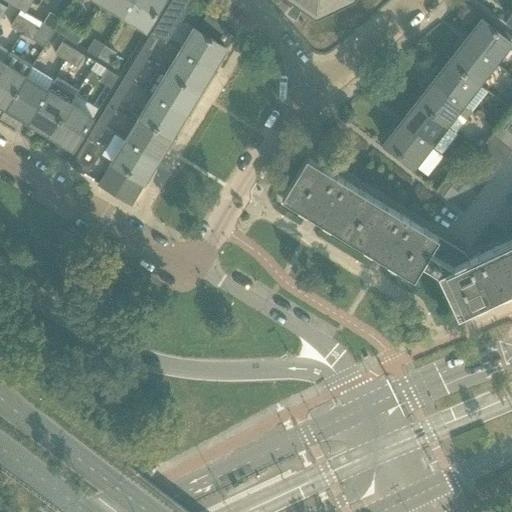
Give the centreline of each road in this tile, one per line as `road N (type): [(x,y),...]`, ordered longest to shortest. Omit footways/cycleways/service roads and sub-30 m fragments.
road 1 (trunk): [(340,377),(158,366),(0,271)]
road 2 (residential): [(190,262),(183,273),(0,160)]
road 3 (secondary): [(345,418),(145,511)]
road 4 (residential): [(198,250),(268,138),(315,88)]
road 5 (unclassified): [(340,377),(325,347),(190,262)]
road 6 (trunk): [(143,511),(0,401)]
road 7 (secondary): [(509,353),(380,404)]
road 8 (residential): [(315,88),(420,0)]
